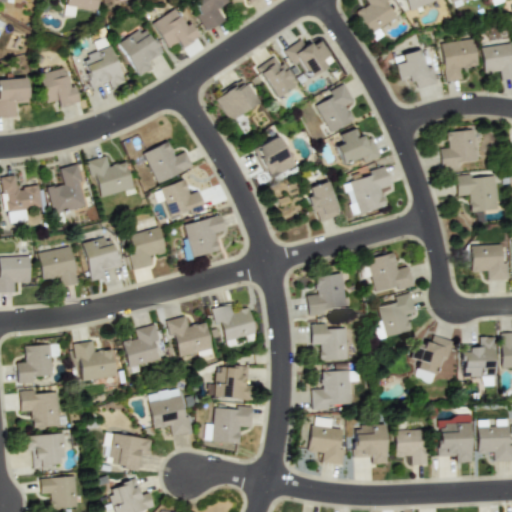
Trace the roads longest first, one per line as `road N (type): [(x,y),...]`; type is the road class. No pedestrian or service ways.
road 1 (residential): [(268,482),(352,495),(511,489),(237,45),(131,114),(50,141),(0,147)]
road 2 (residential): [(258,511),(280,415),(275,300),(245,201),(175,89)]
road 3 (residential): [(0,323),(71,316),(267,264)]
road 4 (residential): [(429,219),(395,124),(318,0)]
road 5 (residential): [(267,264),(429,219)]
road 6 (residential): [(429,219),(442,303),(511,305)]
